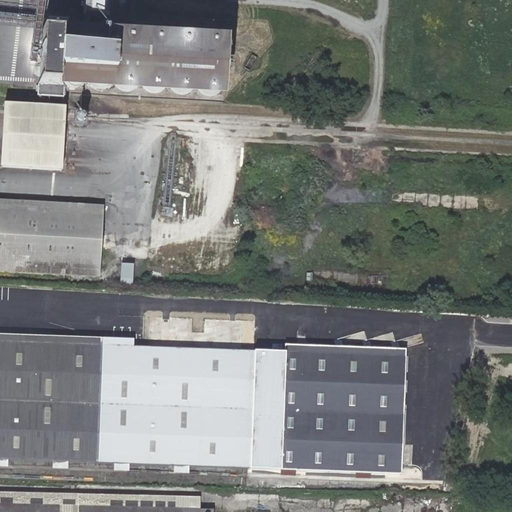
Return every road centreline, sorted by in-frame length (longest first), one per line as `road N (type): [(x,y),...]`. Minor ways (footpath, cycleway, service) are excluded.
road 1 (unknown): [(447,321),(135,301),(0,302)]
road 2 (unknown): [(447,321),(422,458)]
